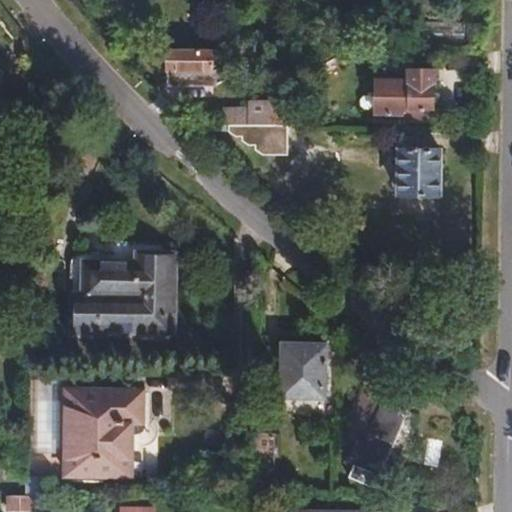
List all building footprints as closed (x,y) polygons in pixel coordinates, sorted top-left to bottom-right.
[(461,21),(411,20),(411,44),(462,45),(461,21)] [(186,47),(169,77),(208,78),(225,74),(234,64),(233,47),(186,47)] [(241,47),(233,47),(234,64),(246,64),(245,58),(246,47),(241,47)] [(375,109),(402,110),(402,106),(420,106),(431,106),(431,67),(410,67),(410,70),(403,70),(403,78),(375,78),(375,109)] [(291,102),(251,101),(250,105),(248,106),(248,109),(222,108),(222,123),(290,124),(291,107),(291,102)] [(402,106),(402,110),(402,117),(420,118),(420,106),(402,106)] [(398,149),(397,202),(437,202),(438,151),(398,149)] [(78,298),(77,333),(169,335),(170,300),(163,300),(164,256),(157,256),(158,239),(103,239),(102,255),(88,255),(87,298),(78,298)] [(284,346),(283,397),(323,398),(324,346),(284,346)] [(374,389),(370,397),(382,402),(386,394),(374,389)] [(66,390),(64,475),(134,475),(134,422),(139,422),(140,390),(66,390)] [(382,402),(370,397),(350,440),(359,444),(351,461),(379,475),(410,405),(386,394),(382,402)] [(250,434),(250,464),(272,464),(272,434),(250,434)] [(272,464),(250,464),(249,499),(271,499),(272,464)] [(17,496),(16,510),(31,511),(32,496),(17,496)]
